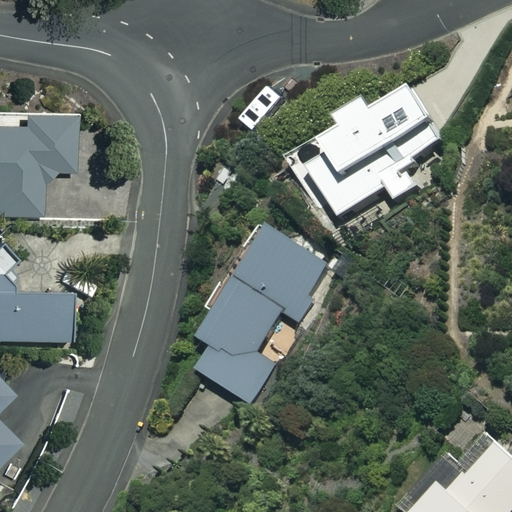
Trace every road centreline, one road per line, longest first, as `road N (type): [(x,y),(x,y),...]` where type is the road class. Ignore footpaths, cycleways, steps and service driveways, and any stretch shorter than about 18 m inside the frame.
road 1 (residential): [(81,511),(121,415),(144,319),(167,131)]
road 2 (residential): [(447,0),(359,37),(286,37),(230,54),(167,131)]
road 3 (residential): [(167,131),(151,95),(115,60),(0,41)]
